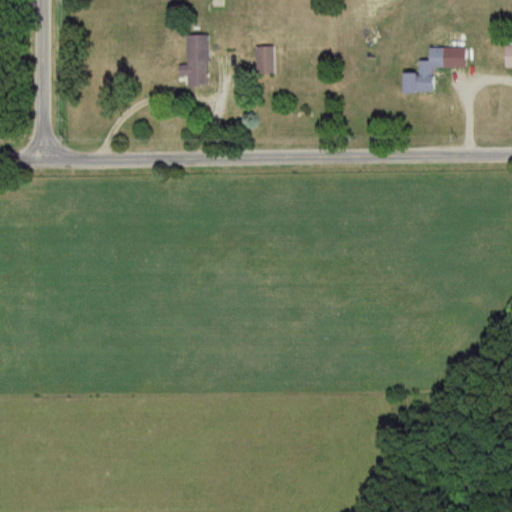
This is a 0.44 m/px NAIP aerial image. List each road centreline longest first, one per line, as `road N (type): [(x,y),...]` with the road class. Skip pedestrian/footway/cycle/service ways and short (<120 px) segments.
road 1 (residential): [(0,162),(511,152)]
road 2 (residential): [(47,162),(46,0)]
